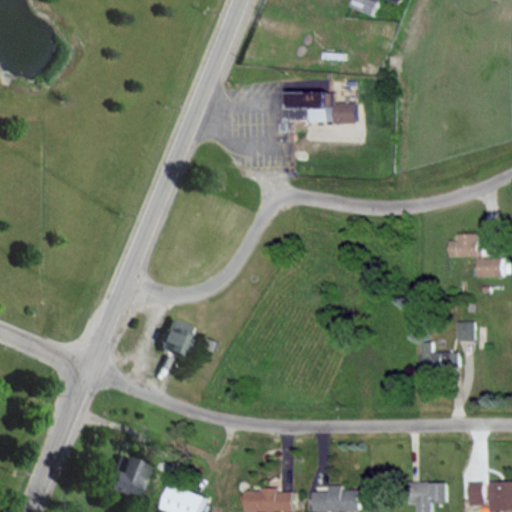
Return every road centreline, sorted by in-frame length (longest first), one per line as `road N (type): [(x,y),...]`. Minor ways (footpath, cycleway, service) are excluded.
road 1 (secondary): [(27,511),(237,0)]
road 2 (residential): [(88,365),(123,389),(244,421),(511,421)]
road 3 (residential): [(279,191),(391,207),(462,194),(511,173)]
road 4 (residential): [(279,191),(227,274),(207,288),(174,294),(122,282)]
road 5 (residential): [(195,104),(279,191)]
